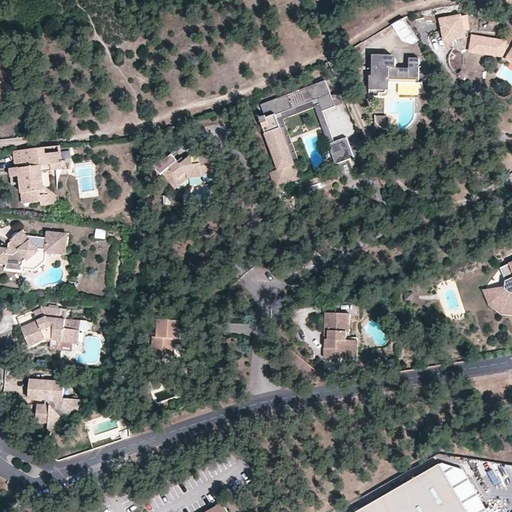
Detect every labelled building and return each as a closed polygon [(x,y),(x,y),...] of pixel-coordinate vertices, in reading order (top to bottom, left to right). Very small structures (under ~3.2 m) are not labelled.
[(402,16),(390,24),(404,46),(416,38),(402,16)] [(444,38),(462,35),(459,17),(441,20),(444,38)] [(511,47),(504,42),(472,38),(470,50),(501,55),(511,61),(511,47)] [(389,94),(419,93),(419,58),(409,58),(409,68),(396,69),(396,61),(394,59),(393,59),(392,58),(392,56),(370,57),(370,69),(374,67),(374,75),(370,75),(370,95),(380,95),(380,92),(387,92),(387,89),(390,89),(389,94)] [(455,74),(462,82),(466,78),(460,70),(455,74)] [(322,112),(334,108),(325,82),(260,105),(264,116),(259,118),(278,170),(270,173),(275,187),(298,179),(274,111),(316,95),(322,112)] [(0,97),(9,88),(5,85),(1,89),(0,88),(0,97)] [(480,93),(477,88),(472,91),(476,96),(480,93)] [(331,95),(334,106),(341,104),(338,93),(331,95)] [(388,115),(375,115),(376,117),(376,119),(377,121),(378,123),(379,124),(381,125),(383,126),(385,127),(388,127),(388,115)] [(335,165),(353,159),(350,152),(346,154),(343,147),(348,145),(345,138),(328,144),(335,165)] [(59,146),(13,151),(15,167),(15,168),(26,166),(26,172),(18,173),(19,182),(21,203),(39,201),(40,205),(50,205),(49,194),(44,190),(43,185),(42,171),(50,171),(57,163),(60,162),(59,146)] [(200,173),(216,172),(214,154),(198,155),(198,154),(191,155),(190,155),(189,153),(182,159),(180,155),(167,165),(168,166),(161,171),(173,186),(185,176),(201,175),(200,173)] [(61,170),(60,162),(57,163),(50,171),(61,170)] [(15,168),(15,167),(9,167),(10,184),(19,182),(18,173),(26,172),(26,166),(15,168)] [(57,197),(49,190),(43,185),(44,190),(49,194),(50,205),(58,204),(57,197)] [(94,237),(104,238),(105,229),(94,228),(94,237)] [(45,253),(46,253),(65,255),(67,234),(47,232),(46,238),(27,236),(26,237),(21,231),(11,240),(11,241),(18,249),(13,254),(6,254),(6,249),(0,248),(0,263),(5,264),(11,264),(10,270),(22,271),(22,270),(23,263),(27,259),(29,260),(38,252),(39,249),(45,250),(45,253)] [(18,249),(11,241),(7,245),(6,249),(6,254),(13,254),(18,249)] [(23,263),(22,270),(35,271),(46,262),(46,253),(45,253),(45,250),(39,249),(38,252),(29,260),(27,259),(23,263)] [(511,262),(501,268),(505,279),(505,284),(504,289),(495,292),(499,302),(495,307),(502,312),(511,308),(511,262)] [(0,312),(10,312),(10,302),(0,302),(0,312)] [(63,341),(78,343),(80,330),(72,329),(64,328),(65,319),(60,318),(62,308),(41,306),(41,310),(45,316),(21,327),(25,337),(32,334),(37,343),(47,338),(64,340),(63,341)] [(327,357),(353,358),(354,340),(346,339),(346,331),(349,331),(350,313),(325,312),(325,329),(328,330),(328,339),(326,339),(325,348),(328,348),(327,357)] [(64,328),(72,329),(74,320),(65,319),(64,328)] [(151,354),(174,355),(176,343),(176,338),(180,338),(182,321),(159,319),(158,337),(153,337),(151,354)] [(32,334),(25,337),(30,346),(37,343),(32,334)] [(354,340),(353,358),(360,358),(362,340),(354,340)] [(63,360),(52,359),(51,367),(62,368),(63,360)] [(64,382),(30,380),(29,388),(32,389),(32,398),(47,399),(47,406),(43,405),(42,408),(39,409),(38,411),(37,412),(37,414),(38,416),(40,417),(44,417),(49,418),(49,423),(49,425),(60,426),(61,421),(61,409),(63,409),(64,411),(65,412),(66,413),(68,414),(69,413),(70,413),(72,411),(73,399),(63,398),(64,382)] [(73,399),(72,411),(84,399),(73,399)] [(61,409),(61,421),(70,413),(69,413),(68,414),(66,413),(65,412),(64,411),(63,409),(61,409)] [(37,414),(37,412),(36,421),(49,423),(49,418),(44,417),(40,417),(38,416),(37,414)] [(60,426),(49,425),(48,437),(60,426)] [(488,511),(464,468),(442,462),(354,511),(488,511)] [(210,511),(224,504),(222,502),(204,511),(210,511)]
